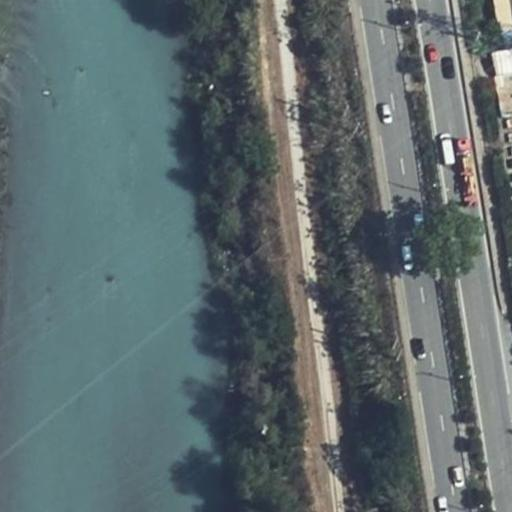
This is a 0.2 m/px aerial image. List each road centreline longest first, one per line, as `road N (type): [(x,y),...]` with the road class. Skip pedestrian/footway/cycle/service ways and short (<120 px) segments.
road 1 (primary): [(378,0),(455,511)]
road 2 (track): [(339,511),(281,0)]
road 3 (primary): [(487,358),(432,0)]
road 4 (primary): [(509,511),(487,358)]
